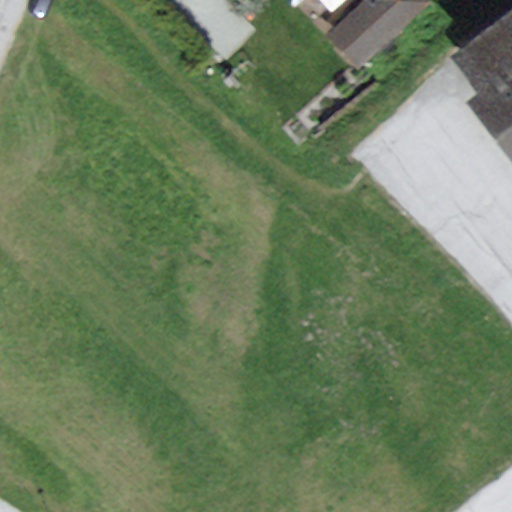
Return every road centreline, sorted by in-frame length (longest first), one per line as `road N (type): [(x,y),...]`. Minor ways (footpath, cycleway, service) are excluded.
road 1 (residential): [(4,0),(0,11),(499,511),(511,501)]
road 2 (residential): [(511,287),(397,157)]
